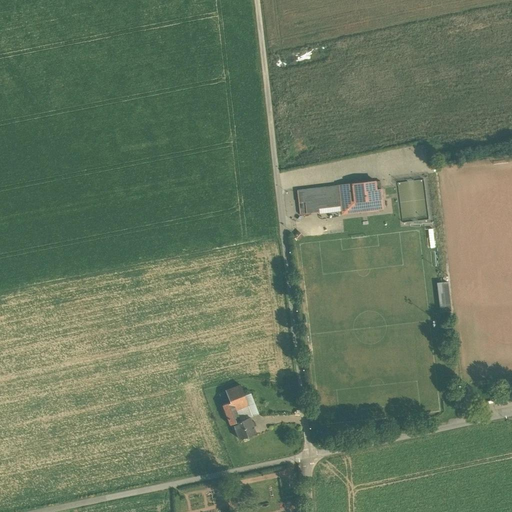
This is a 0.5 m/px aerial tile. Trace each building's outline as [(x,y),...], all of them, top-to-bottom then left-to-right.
[(375,181),(340,185),(342,203),(341,204),(342,206),(343,213),(382,208),(381,198),(382,198),(381,189),(376,189),(375,181)] [(340,185),(297,190),(297,195),(303,194),(304,202),(309,201),(310,207),(310,213),(318,212),(318,208),(342,206),(341,204),(342,203),(340,185)] [(437,307),(449,306),(447,280),(435,281),(437,307)] [(240,385),(229,390),(232,398),(234,400),(238,399),(244,396),(240,385)] [(232,398),(229,390),(225,391),(227,396),(229,402),(231,401),(234,400),(232,398)] [(250,395),(244,397),(247,404),(252,416),(258,414),(250,395)] [(227,396),(221,398),(223,404),(229,402),(227,396)] [(244,396),(238,399),(241,407),(247,404),(244,397),(244,396)] [(241,407),(238,399),(234,400),(231,401),(234,409),(241,407)] [(223,404),(222,405),(225,413),(234,409),(231,401),(229,402),(223,404)] [(234,409),(225,413),(227,419),(236,415),(234,409)] [(236,415),(227,419),(229,425),(232,424),(232,423),(239,421),(236,415)] [(239,421),(232,423),(232,424),(238,439),(255,433),(249,417),(239,421)]
